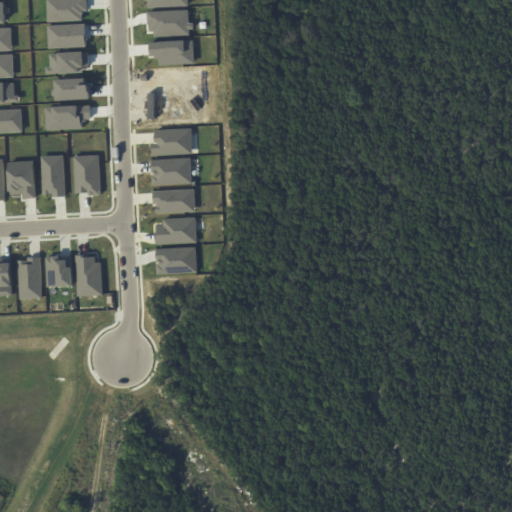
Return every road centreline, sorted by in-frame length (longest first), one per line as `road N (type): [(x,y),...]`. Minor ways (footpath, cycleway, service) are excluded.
road 1 (residential): [(127,351),(135,292),(120,0)]
road 2 (track): [(123,371),(240,511)]
road 3 (residential): [(0,227),(131,223)]
